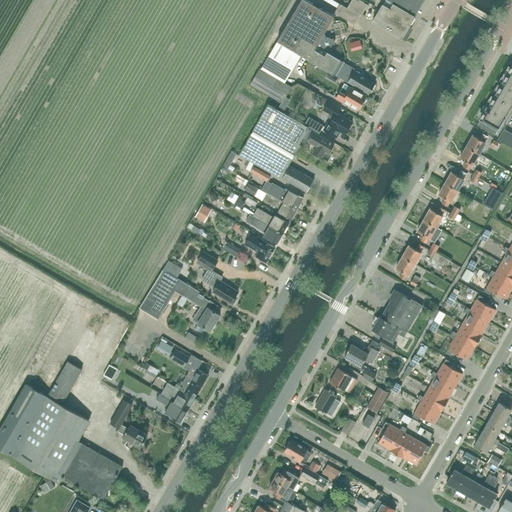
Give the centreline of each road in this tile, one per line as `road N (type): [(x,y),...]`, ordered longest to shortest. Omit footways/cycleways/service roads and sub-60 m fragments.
road 1 (tertiary): [(159,511),(456,0)]
road 2 (unclassified): [(275,419),(510,7)]
road 3 (residential): [(418,501),(511,339)]
road 4 (residential): [(418,501),(275,419)]
